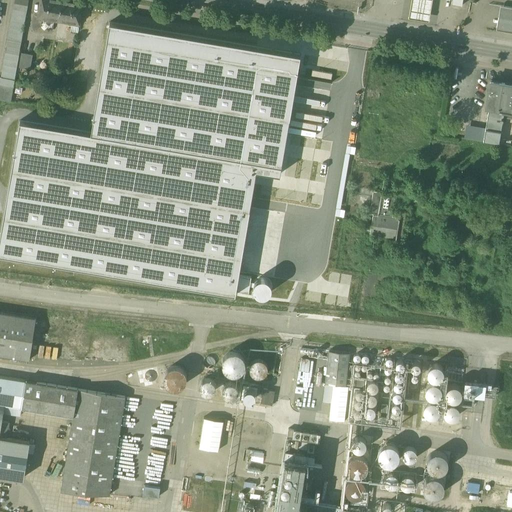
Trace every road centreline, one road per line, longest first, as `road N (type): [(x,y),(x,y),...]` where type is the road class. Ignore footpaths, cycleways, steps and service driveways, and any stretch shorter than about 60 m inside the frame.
road 1 (unknown): [(378,331),(408,96),(399,88),(184,62),(151,285)]
road 2 (unclassified): [(0,288),(511,344)]
road 3 (secondary): [(511,53),(200,0)]
